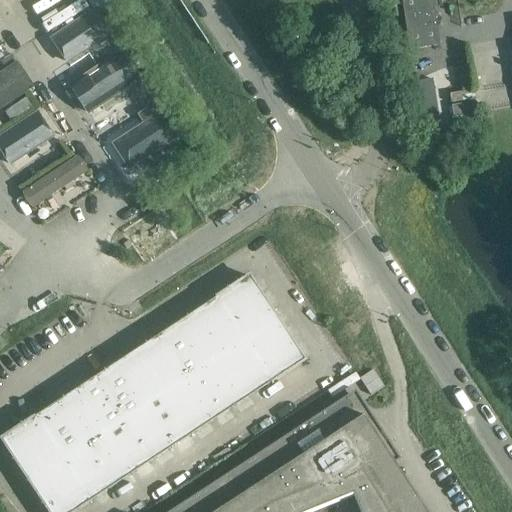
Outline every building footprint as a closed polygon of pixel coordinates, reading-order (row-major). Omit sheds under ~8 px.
[(440,46),(433,0),(409,0),(403,1),(410,50),(440,46)] [(68,63),(113,33),(96,8),(52,37),(68,63)] [(85,108),(139,73),(125,52),(72,87),(85,108)] [(0,110),(36,87),(18,61),(0,72),(0,110)] [(30,97),(6,110),(11,120),(35,107),(30,97)] [(156,104),(155,104),(138,116),(144,124),(113,145),(129,170),(178,138),(156,104)] [(0,148),(12,166),(57,136),(40,111),(0,136),(0,148)] [(33,208),(89,172),(78,156),(22,192),(33,208)] [(228,316),(261,294),(250,277),(217,299),(228,316)] [(239,333),(272,310),(261,294),(228,316),(239,333)] [(244,341),(239,333),(228,316),(217,299),(196,312),(224,354),(244,341)] [(250,350),(283,327),(272,310),(239,333),(244,341),(250,350)] [(224,354),(196,312),(176,325),(204,367),(224,354)] [(204,367),(176,325),(156,339),(184,381),(204,367)] [(261,366),(294,344),(283,327),(250,350),(261,366)] [(184,381),(156,339),(136,352),(164,394),(184,381)] [(272,383),(261,366),(250,350),(244,341),(224,354),(252,396),(272,383)] [(306,361),(294,344),(261,366),(272,383),(306,361)] [(164,394),(136,352),(116,365),(144,407),(164,394)] [(252,396),(224,354),(204,367),(232,409),(252,396)] [(144,407),(116,365),(96,378),(124,420),(144,407)] [(232,409),(204,367),(184,381),(212,423),(232,409)] [(124,420),(96,378),(76,391),(104,433),(124,420)] [(212,423),(184,381),(164,394),(192,436),(212,423)] [(104,433),(76,391),(56,404),(84,447),(104,433)] [(314,511),(355,496),(361,511),(426,511),(396,464),(401,460),(356,391),(351,395),(314,419),(314,420),(172,511),(314,511)] [(192,436),(164,394),(144,407),(172,449),(192,436)] [(84,447),(56,404),(36,418),(47,434),(58,451),(64,460),(84,447)] [(172,449),(144,407),(124,420),(152,462),(172,449)] [(47,434),(36,418),(2,440),(13,457),(47,434)] [(152,462),(124,420),(104,433),(132,475),(152,462)] [(132,475),(104,433),(84,447),(112,489),(132,475)] [(58,451),(47,434),(13,457),(25,473),(58,451)] [(112,489),(84,447),(64,460),(69,468),(80,485),(91,502),(112,489)] [(69,468),(64,460),(58,451),(25,473),(36,490),(69,468)] [(80,485),(69,468),(36,490),(47,507),(80,485)] [(75,511),(91,502),(80,485),(47,507),(49,511),(75,511)]
